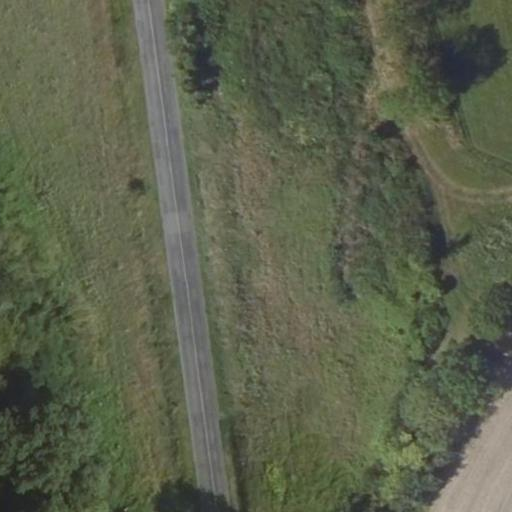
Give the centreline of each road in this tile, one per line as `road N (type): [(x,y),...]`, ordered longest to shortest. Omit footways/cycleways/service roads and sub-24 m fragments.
road 1 (secondary): [(216,511),(150,0)]
road 2 (track): [(511,200),(456,196),(428,173),(363,0)]
